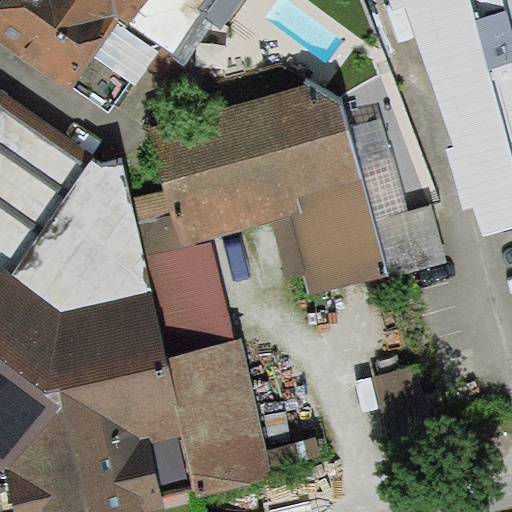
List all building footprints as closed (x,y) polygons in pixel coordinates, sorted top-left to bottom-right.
[(0,0),(0,24),(64,67),(108,0),(0,0)] [(126,0),(166,28),(185,0),(126,0)] [(511,0),(411,0),(467,188),(511,174),(511,0)] [(384,253),(341,84),(325,67),(150,115),(172,198),(178,197),(282,171),(307,273),(384,253)] [(122,146),(0,78),(0,330),(42,362),(161,331),(131,208),(122,146)] [(161,331),(185,428),(195,469),(242,458),(178,197),(172,198),(131,208),(161,331)] [(42,362),(0,330),(0,451),(143,420),(162,415),(163,430),(185,428),(161,331),(42,362)] [(408,350),(371,360),(388,419),(425,409),(408,350)] [(143,420),(0,451),(0,452),(15,511),(158,478),(143,420)]
